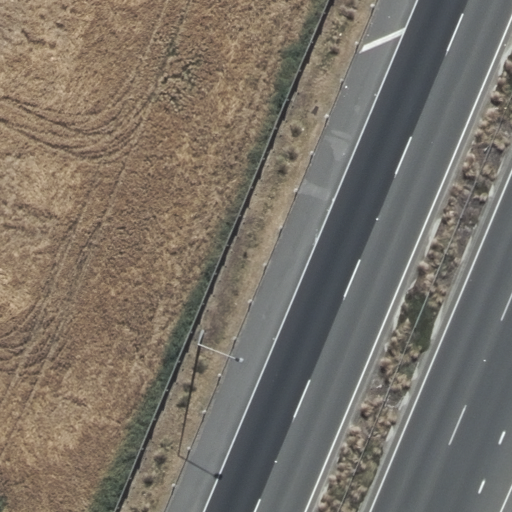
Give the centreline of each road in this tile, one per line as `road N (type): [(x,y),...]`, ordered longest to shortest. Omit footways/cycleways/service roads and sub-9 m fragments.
road 1 (trunk): [(254,511),(468,0)]
road 2 (trunk): [(511,312),(427,511)]
